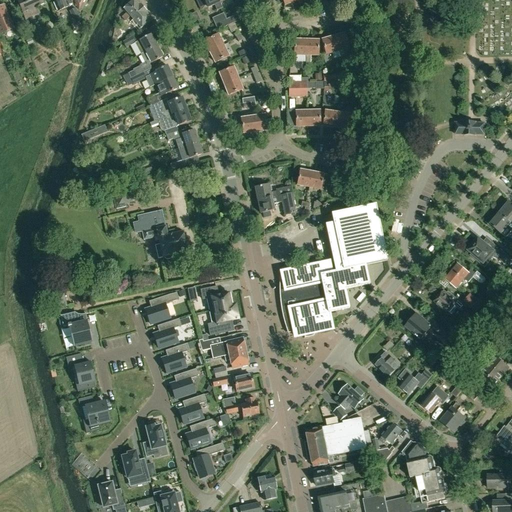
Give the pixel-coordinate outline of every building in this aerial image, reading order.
[(36,7),(44,4),(42,0),(17,0),(26,19),(39,13),(36,7)] [(69,5),(72,3),(70,0),(54,0),(55,3),(54,3),(57,10),(59,10),(59,11),(69,7),(69,5)] [(73,0),(78,10),(84,0),(73,0)] [(138,31),(141,28),(142,29),(152,19),(146,12),(147,11),(141,5),(140,6),(134,0),(133,0),(124,9),(127,12),(122,17),(125,21),(131,16),(134,20),(132,21),(133,23),(130,26),(133,30),(135,28),(138,31)] [(223,8),(221,2),(220,2),(219,0),(199,0),(198,1),(202,10),(208,7),(215,5),(218,10),(223,8)] [(0,34),(14,28),(4,5),(0,6),(0,34)] [(76,8),(70,11),(77,24),(83,21),(76,8)] [(212,18),(215,24),(226,19),(223,13),(212,18)] [(227,19),(230,25),(242,20),(239,14),(227,19)] [(20,33),(28,29),(23,18),(14,22),(20,33)] [(230,25),(227,19),(226,19),(215,24),(217,30),(230,25)] [(140,40),(146,52),(157,46),(151,34),(140,40)] [(349,48),(345,34),(333,37),(337,52),(349,48)] [(205,42),(210,52),(224,45),(218,35),(205,42)] [(135,43),(135,42),(132,37),(123,42),(126,48),(135,43)] [(333,37),(322,40),(326,55),(337,52),(333,37)] [(295,56),(306,56),(307,56),(307,41),(295,40),(295,56)] [(319,41),(307,41),(307,56),(306,56),(306,63),(311,63),(311,56),(318,56),(319,41)] [(131,46),(133,52),(142,48),(139,42),(131,46)] [(210,52),(215,63),(229,56),(224,45),(210,52)] [(163,57),(157,46),(146,52),(141,55),(146,65),(137,69),(128,73),(131,79),(134,77),(140,74),(145,71),(152,68),(150,63),(152,62),(152,63),(163,57)] [(242,59),(244,65),(250,62),(248,56),(242,59)] [(148,76),(145,71),(140,74),(134,77),(137,83),(146,79),(150,87),(155,85),(155,86),(173,77),(167,66),(157,71),(148,76)] [(220,73),(225,84),(238,79),(234,68),(220,73)] [(262,82),(257,71),(253,73),(257,84),(262,82)] [(346,81),(345,77),(340,77),(339,74),(331,75),(331,76),(328,76),(328,75),(323,76),(323,82),(342,81),(346,81)] [(178,89),(173,77),(155,86),(159,94),(148,99),(151,106),(172,97),(173,96),(171,92),(178,89)] [(309,78),(308,78),(308,82),(308,89),(316,89),(316,82),(309,82),(309,78)] [(225,84),(229,95),(243,90),(238,79),(225,84)] [(113,92),(129,93),(129,80),(113,80),(113,92)] [(341,88),(342,88),(342,92),(349,91),(349,81),(346,81),(342,81),(341,88)] [(308,82),(289,83),(289,91),(289,97),(290,97),(291,97),(307,97),(307,89),(308,89),(308,82)] [(182,98),(174,101),(172,97),(151,106),(148,107),(154,122),(150,123),(150,124),(175,114),(187,110),(182,98)] [(191,122),(187,110),(175,114),(150,124),(151,127),(159,123),(159,126),(160,130),(163,132),(166,130),(168,135),(178,131),(179,131),(177,127),(179,126),(191,122)] [(297,112),(297,127),(309,127),(308,112),(297,112)] [(320,112),(308,112),(309,127),(320,126),(320,112)] [(324,126),(335,128),(337,113),(326,112),(324,126)] [(349,115),(337,113),(335,128),(347,129),(349,115)] [(242,119),(244,134),(256,132),(254,117),(253,114),(248,114),(248,118),(242,119)] [(265,116),(254,117),(256,132),(267,130),(265,116)] [(456,135),(465,135),(465,136),(471,136),(477,136),(477,135),(485,135),(485,124),(476,123),(471,123),(464,122),(464,123),(456,123),(456,135)] [(81,135),(84,142),(104,134),(101,127),(81,135)] [(194,130),(182,134),(181,130),(179,131),(178,131),(168,135),(166,135),(169,141),(173,139),(176,141),(178,149),(198,142),(194,130)] [(198,142),(178,149),(180,154),(182,161),(180,161),(182,167),(189,164),(188,159),(190,158),(202,155),(198,142)] [(142,174),(144,178),(154,175),(151,167),(145,169),(146,172),(142,174)] [(298,185),(309,188),(312,173),(301,170),(298,185)] [(324,175),(312,173),(309,188),(321,190),(324,175)] [(255,188),(258,201),(293,193),(293,192),(292,188),(292,189),(291,186),(290,183),(286,184),(287,187),(275,190),(276,192),(270,193),(268,185),(255,188)] [(125,204),(146,199),(143,185),(111,192),(113,200),(116,210),(126,207),(125,204)] [(273,205),(283,202),(286,216),(295,213),(293,200),(294,200),(293,193),(258,201),(261,213),(274,211),(273,205)] [(511,203),(510,202),(501,214),(511,223),(511,203)] [(147,205),(136,210),(138,214),(149,209),(147,205)] [(304,335),(305,337),(307,338),(308,337),(309,337),(310,337),(311,337),(312,336),(314,336),(314,335),(314,333),(333,329),(329,312),(350,308),(346,289),(370,284),(366,265),(388,261),(376,205),(331,214),(333,223),(326,225),(333,261),(328,263),(328,266),(323,267),(318,267),(316,267),(311,267),(306,267),(304,268),(301,268),(282,272),(283,277),(280,278),(280,281),(280,284),(280,287),(280,292),(280,295),(280,298),(280,301),(281,305),(281,308),(282,311),(283,314),(283,318),(284,321),(285,324),(286,327),(287,331),(288,334),(294,332),(295,337),(304,335)] [(166,226),(165,226),(162,211),(138,216),(139,222),(133,223),(136,233),(142,232),(144,240),(154,238),(155,241),(159,240),(163,258),(164,258),(167,260),(171,259),(173,256),(187,252),(183,232),(175,234),(174,232),(172,233),(171,230),(167,231),(166,226)] [(511,223),(501,214),(491,225),(507,238),(511,231),(511,223)] [(479,239),(469,251),(473,254),(471,256),(480,263),(481,262),(485,264),(490,258),(492,259),(495,256),(506,265),(509,262),(511,259),(502,251),(500,250),(489,240),(485,244),(479,239)] [(471,269),(469,273),(458,264),(446,279),(457,289),(465,279),(469,283),(473,277),(481,284),(485,280),(471,269)] [(216,287),(200,290),(202,300),(207,299),(210,311),(231,307),(229,293),(218,295),(216,287)] [(49,295),(52,310),(67,307),(64,292),(49,295)] [(169,318),(165,304),(179,300),(177,293),(170,295),(149,302),(151,308),(145,310),(150,324),(169,318)] [(457,299),(454,303),(443,293),(436,302),(450,313),(452,314),(457,308),(461,311),(465,306),(457,299)] [(470,294),(463,302),(476,314),(484,306),(470,294)] [(86,304),(85,295),(72,296),(73,305),(86,304)] [(212,324),(207,325),(210,336),(221,333),(220,331),(228,329),(226,322),(234,320),(233,316),(237,316),(235,306),(231,307),(210,311),(212,324)] [(85,314),(83,315),(81,315),(80,315),(78,314),(77,314),(76,313),(75,312),(61,316),(61,315),(60,315),(63,327),(67,326),(67,328),(70,327),(75,346),(91,342),(87,329),(89,328),(86,313),(85,314)] [(433,319),(428,324),(417,315),(406,327),(421,340),(432,328),(451,343),(456,338),(433,319)] [(178,343),(173,329),(181,326),(179,319),(157,326),(159,332),(154,334),(159,349),(178,343)] [(482,334),(493,342),(494,340),(497,344),(504,337),(498,333),(497,335),(488,327),(482,334)] [(210,346),(213,358),(213,359),(225,356),(246,351),(246,350),(243,338),(210,346)] [(140,348),(140,339),(129,340),(130,348),(140,348)] [(415,343),(409,350),(415,356),(422,349),(415,343)] [(162,359),(167,373),(186,367),(181,354),(189,351),(187,344),(165,351),(167,357),(162,359)] [(479,376),(493,388),(510,368),(506,365),(510,360),(498,350),(489,360),(491,361),(479,376)] [(230,361),(232,368),(249,364),(246,351),(225,356),(226,362),(230,361)] [(400,366),(386,353),(381,357),(382,359),(376,365),(389,378),(400,366)] [(76,384),(78,392),(95,388),(89,362),(83,363),(81,354),(66,358),(69,368),(75,367),(79,383),(76,384)] [(214,369),(216,379),(225,377),(228,376),(225,366),(214,369)] [(195,369),(174,376),(176,382),(170,384),(175,399),(194,393),(190,379),(198,376),(195,369)] [(406,369),(399,378),(404,382),(400,387),(410,395),(417,386),(421,389),(433,375),(426,369),(421,375),(419,373),(415,379),(411,376),(412,374),(406,369)] [(234,386),(235,392),(254,388),(251,375),(234,378),(235,386),(234,386)] [(226,384),(225,377),(216,379),(212,380),(214,387),(226,384)] [(457,398),(462,391),(466,386),(462,382),(452,394),(457,398)] [(363,399),(349,385),(340,395),(342,397),(338,402),(346,409),(350,404),(350,405),(350,404),(355,408),(363,399)] [(479,396),(466,386),(462,391),(474,401),(479,396)] [(438,387),(435,391),(433,394),(432,393),(421,405),(432,414),(441,403),(443,405),(450,397),(438,387)] [(198,405),(206,402),(204,395),(182,402),(184,408),(179,410),(184,425),(203,418),(198,405)] [(94,404),(93,401),(92,396),(78,400),(80,407),(81,407),(86,406),(89,420),(87,421),(83,422),(86,434),(100,430),(99,425),(103,424),(109,423),(104,401),(98,403),(94,404)] [(225,401),(226,408),(227,415),(237,413),(237,412),(242,411),(243,418),(252,416),(253,417),(254,418),(257,418),(258,416),(258,415),(259,414),(257,401),(255,402),(254,398),(245,400),(246,403),(236,405),(234,399),(225,401)] [(453,402),(454,407),(441,422),(454,432),(460,425),(462,427),(468,420),(458,412),(462,407),(457,403),(458,402),(455,399),(453,402)] [(334,412),(341,421),(348,416),(341,407),(334,412)] [(376,459),(375,452),(374,445),(368,446),(362,418),(343,421),(344,423),(334,425),(323,427),(315,428),(315,430),(307,431),(309,442),(306,444),(309,449),(310,449),(311,453),(309,453),(309,460),(312,460),(314,467),(330,464),(330,463),(336,462),(335,455),(362,450),(364,461),(369,460),(376,459)] [(208,429),(216,426),(213,419),(190,427),(192,433),(186,435),(191,450),(212,443),(208,429)] [(506,426),(496,439),(511,452),(511,420),(507,427),(506,426)] [(393,424),(379,441),(384,445),(388,440),(393,444),(403,432),(393,424)] [(145,429),(150,444),(144,446),(147,458),(161,454),(160,448),(165,446),(164,442),(166,442),(163,432),(161,433),(160,427),(153,429),(153,427),(145,429)] [(393,447),(380,450),(378,439),(373,440),(374,445),(375,452),(376,459),(378,465),(385,463),(393,453),(392,453),(395,449),(393,447)] [(407,456),(411,476),(414,489),(419,488),(423,502),(411,504),(409,497),(387,502),(389,511),(412,511),(429,508),(427,503),(445,499),(444,494),(445,493),(447,491),(442,470),(439,467),(436,468),(434,459),(431,456),(429,457),(429,453),(416,443),(415,443),(412,441),(403,453),(407,456)] [(222,443),(196,452),(198,458),(193,460),(195,464),(194,464),(196,471),(197,470),(200,479),(214,474),(208,456),(224,451),(222,443)] [(128,480),(141,477),(143,484),(150,482),(146,465),(140,466),(139,464),(138,464),(135,452),(128,453),(128,455),(122,457),(125,468),(123,469),(125,477),(127,476),(128,480)] [(345,465),(345,466),(347,472),(355,471),(353,463),(345,465)] [(488,475),(489,488),(508,488),(507,480),(511,479),(511,468),(500,469),(500,475),(488,475)] [(315,474),(318,487),(335,483),(333,477),(336,476),(335,470),(315,474)] [(259,482),(262,497),(277,494),(275,481),(265,483),(265,481),(259,482)] [(98,486),(100,496),(98,496),(101,506),(103,506),(103,508),(112,506),(113,510),(125,507),(122,494),(115,496),(112,483),(110,483),(109,482),(100,484),(99,484),(100,486),(98,486)] [(344,511),(351,511),(358,509),(357,501),(360,501),(358,490),(320,498),(322,511),(344,511)] [(174,494),(173,491),(161,494),(160,492),(153,494),(156,507),(162,506),(163,508),(164,511),(178,511),(176,503),(182,502),(180,492),(174,494)] [(511,511),(511,493),(506,494),(506,501),(494,501),(494,511),(511,511)] [(388,511),(385,495),(363,499),(365,511),(388,511)] [(262,511),(260,502),(239,507),(240,511),(262,511)]
